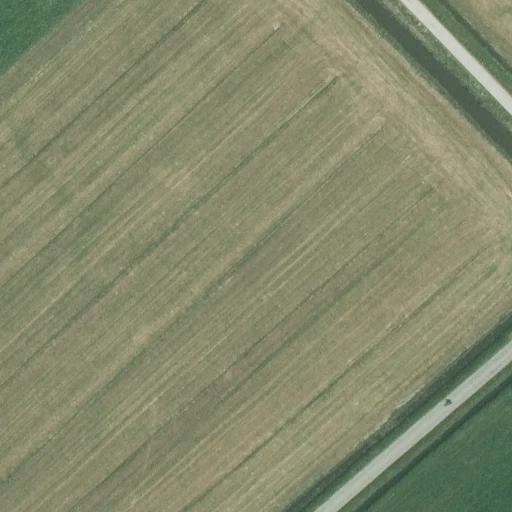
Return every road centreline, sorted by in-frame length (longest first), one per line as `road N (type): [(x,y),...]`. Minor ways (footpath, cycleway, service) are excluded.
road 1 (unclassified): [(322,511),(511,346)]
road 2 (unclassified): [(511,109),(407,0)]
